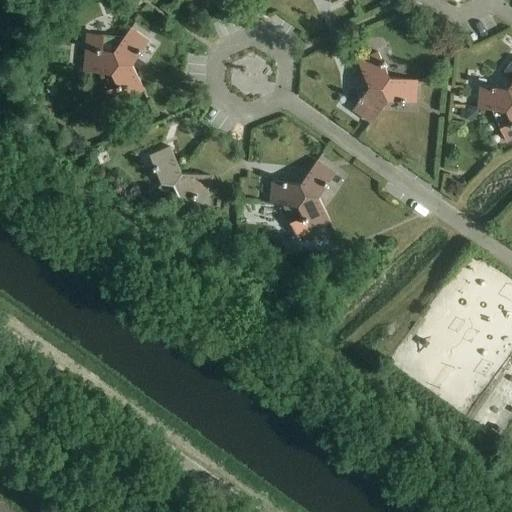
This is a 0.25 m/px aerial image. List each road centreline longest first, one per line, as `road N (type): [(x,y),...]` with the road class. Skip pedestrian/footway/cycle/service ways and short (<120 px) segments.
road 1 (tertiary): [(458,511),(0,181)]
road 2 (unclassified): [(249,511),(0,333)]
road 3 (residential): [(511,260),(279,97)]
road 4 (residential): [(279,97),(285,78),(272,49),(252,42),(229,49),(218,64),(219,90),(240,108),(263,107)]
